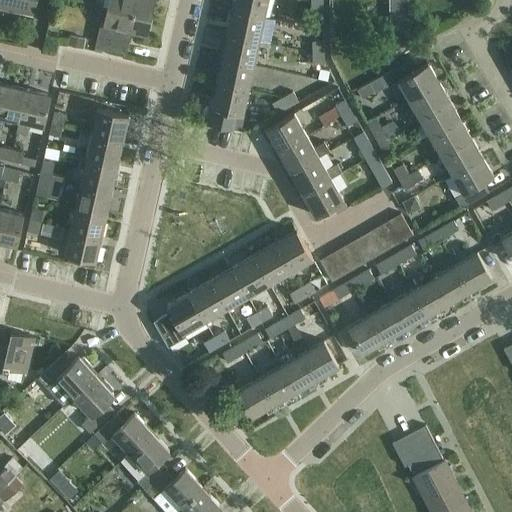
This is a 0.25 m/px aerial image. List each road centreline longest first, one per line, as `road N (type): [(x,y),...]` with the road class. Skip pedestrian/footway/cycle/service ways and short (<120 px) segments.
road 1 (residential): [(268,483),(379,375),(511,296)]
road 2 (residential): [(389,198),(314,238),(274,170),(161,145)]
road 3 (residential): [(268,483),(140,346),(124,310)]
road 4 (residential): [(174,83),(0,47)]
road 5 (residential): [(124,310),(161,145)]
road 6 (unknown): [(266,232),(124,310)]
road 7 (residential): [(124,310),(0,277)]
road 8 (residential): [(511,103),(472,33),(503,0)]
